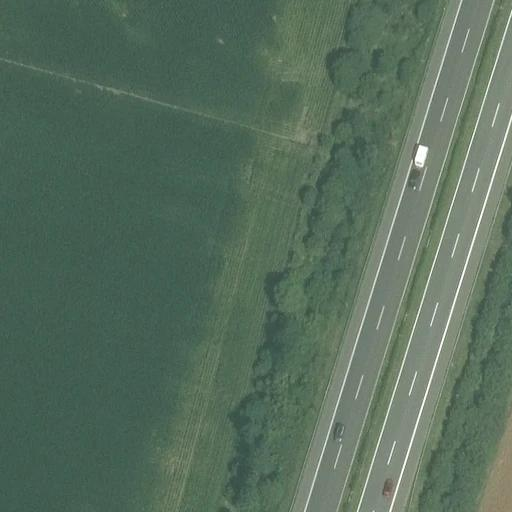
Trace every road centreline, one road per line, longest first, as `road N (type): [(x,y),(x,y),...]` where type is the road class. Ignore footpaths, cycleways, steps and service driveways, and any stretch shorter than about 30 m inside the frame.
road 1 (motorway): [(483,0),(324,511)]
road 2 (motorway): [(379,511),(511,84)]
